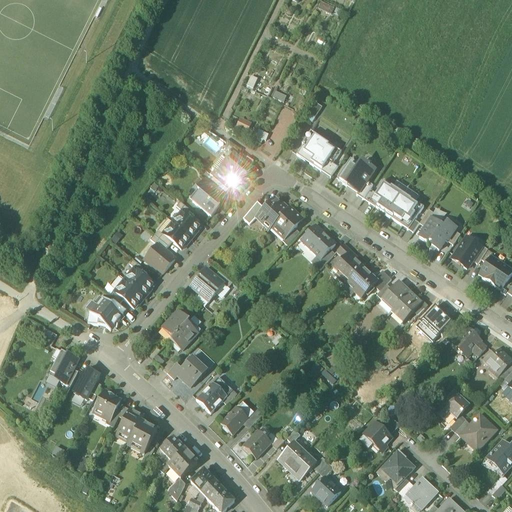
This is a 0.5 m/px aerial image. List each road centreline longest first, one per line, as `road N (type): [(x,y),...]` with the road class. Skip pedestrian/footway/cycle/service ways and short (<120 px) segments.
road 1 (residential): [(511,331),(273,174),(114,360)]
road 2 (track): [(25,301),(164,0)]
road 3 (residential): [(114,360),(261,511)]
road 4 (track): [(273,174),(268,163),(125,72)]
road 5 (residential): [(0,286),(114,360)]
